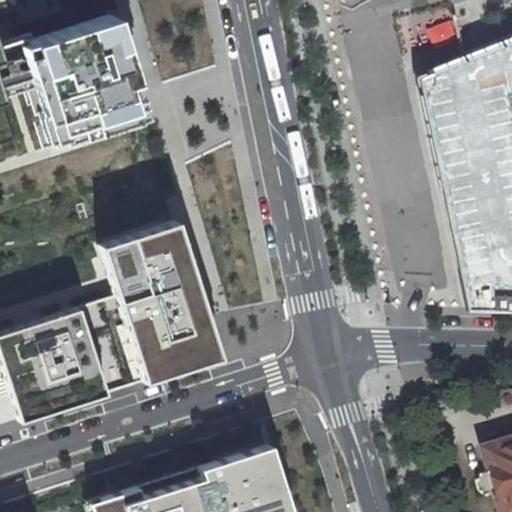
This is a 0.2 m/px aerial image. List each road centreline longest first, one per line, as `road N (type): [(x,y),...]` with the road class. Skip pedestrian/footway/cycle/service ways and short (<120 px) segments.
road 1 (unclassified): [(333,363),(260,0)]
road 2 (residential): [(333,363),(0,465)]
road 3 (unclassified): [(333,363),(365,353),(511,353)]
road 4 (unclassified): [(373,511),(333,363)]
